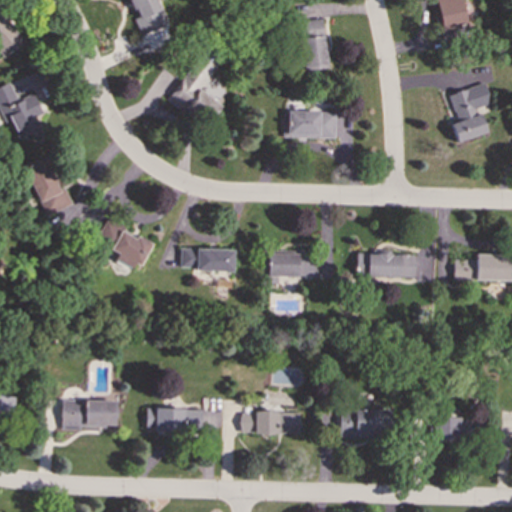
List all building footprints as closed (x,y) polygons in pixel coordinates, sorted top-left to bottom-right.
[(139,34),(164,24),(154,0),(129,0),(137,17),(132,19),(139,34)] [(463,26),(460,0),(434,0),(435,8),(432,8),(434,29),(463,26)] [(0,57),(20,42),(0,14),(0,57)] [(303,69),(324,68),(321,19),(300,20),(303,69)] [(165,101),(186,115),(191,108),(209,120),(220,105),(198,89),(220,58),(204,47),(165,101)] [(38,129),(32,116),(40,113),(32,93),(15,100),(7,82),(0,84),(0,118),(6,115),(17,139),(38,129)] [(454,142),(484,133),(477,107),(488,103),(482,83),(447,93),(455,121),(449,123),(454,142)] [(333,138),(334,112),(281,110),(280,136),(333,138)] [(43,216),(70,204),(62,185),(56,188),(42,157),(21,166),(43,216)] [(150,242),(135,235),(104,220),(93,244),(138,267),(150,242)] [(177,269),(231,271),(231,249),(178,248),(177,269)] [(297,254),(263,252),(262,274),(310,276),(311,249),(297,249),(297,254)] [(412,277),(412,254),(353,252),(353,276),(412,277)] [(451,259),(451,280),(510,281),(510,255),(474,254),(473,260),(451,259)] [(13,395),(0,393),(0,417),(10,419),(13,395)] [(114,400),(59,399),(59,427),(113,428),(114,400)] [(199,431),(200,409),(143,408),(143,428),(152,428),(152,430),(199,431)] [(389,409),(337,408),(336,436),(388,437),(389,409)] [(237,432),(297,435),(298,413),(238,410),(237,432)] [(474,418),(433,417),(433,439),(473,440),(474,418)]
